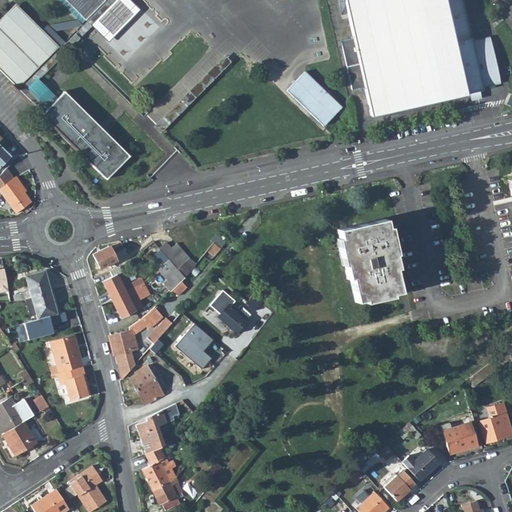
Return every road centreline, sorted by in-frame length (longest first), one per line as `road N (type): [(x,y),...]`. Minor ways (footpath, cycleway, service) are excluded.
road 1 (residential): [(511,131),(83,228)]
road 2 (residential): [(69,253),(117,426)]
road 3 (residential): [(117,426),(5,496)]
